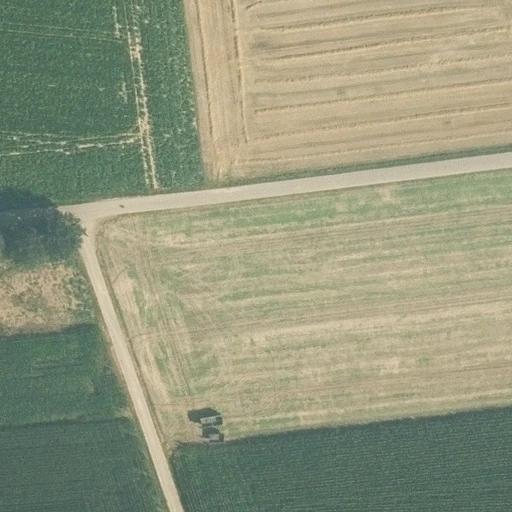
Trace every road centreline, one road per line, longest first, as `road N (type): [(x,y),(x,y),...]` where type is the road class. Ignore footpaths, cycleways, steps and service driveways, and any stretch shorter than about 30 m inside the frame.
road 1 (track): [(511,162),(0,222)]
road 2 (track): [(175,511),(76,214)]
